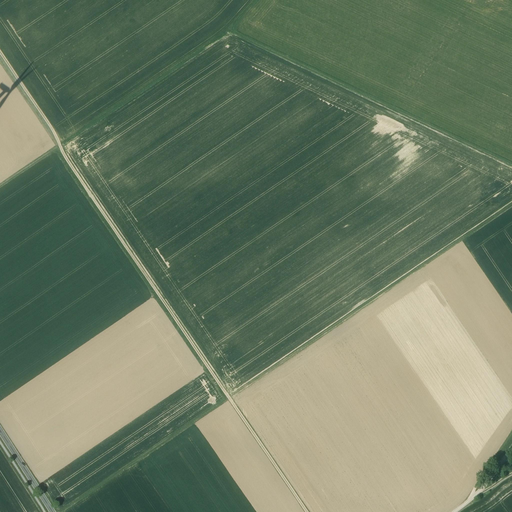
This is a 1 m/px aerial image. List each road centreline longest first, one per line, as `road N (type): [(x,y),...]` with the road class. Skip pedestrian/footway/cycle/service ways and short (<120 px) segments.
road 1 (track): [(306,511),(0,52)]
road 2 (track): [(60,144),(228,30),(511,165)]
road 3 (track): [(228,397),(511,203)]
road 4 (track): [(228,397),(61,511)]
